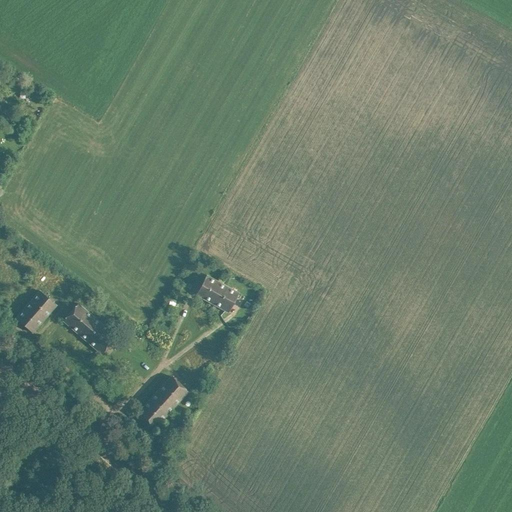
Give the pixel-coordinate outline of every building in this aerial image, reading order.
[(206,276),(196,295),(212,303),(222,284),(206,276)] [(222,284),(212,303),(228,312),(238,293),(222,284)] [(38,292),(27,305),(44,319),(55,306),(38,292)] [(63,320),(82,337),(96,321),(77,304),(63,320)] [(44,319),(27,305),(16,318),(32,333),(44,319)] [(96,321),(82,337),(101,354),(116,337),(96,321)] [(171,376),(154,395),(171,410),(188,391),(171,376)] [(171,410),(154,395),(137,414),(153,429),(171,410)]
